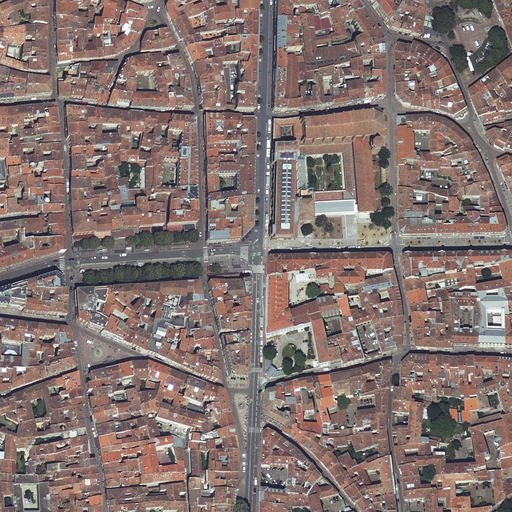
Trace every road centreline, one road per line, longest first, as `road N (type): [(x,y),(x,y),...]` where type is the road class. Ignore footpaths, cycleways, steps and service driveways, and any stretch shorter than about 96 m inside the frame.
road 1 (residential): [(391,110),(392,228),(408,352)]
road 2 (tertiary): [(200,253),(56,262),(0,279)]
road 3 (tertiary): [(255,389),(260,250),(200,253)]
road 4 (residential): [(196,114),(391,110)]
road 5 (residential): [(401,511),(389,428),(395,356)]
road 6 (residential): [(255,389),(395,356)]
road 7 (residential): [(200,253),(227,390)]
road 8 (residential): [(196,114),(200,253)]
road 9 (residential): [(355,511),(300,449),(253,424)]
road 10 (residential): [(162,0),(153,11),(184,61),(196,114)]
road 11 (residential): [(470,118),(429,0)]
road 12 (residential): [(227,390),(242,443),(240,511)]
